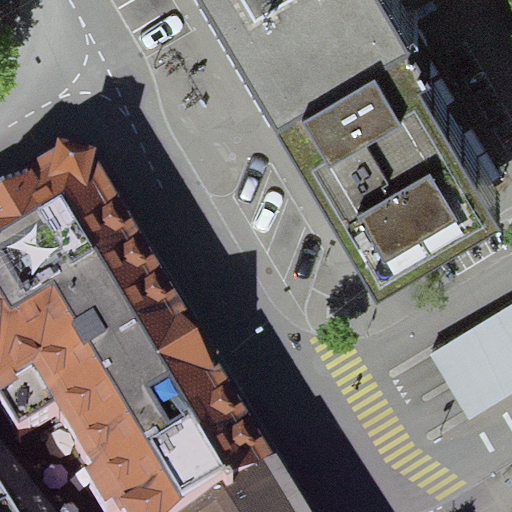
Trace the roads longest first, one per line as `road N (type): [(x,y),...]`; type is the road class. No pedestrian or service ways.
road 1 (residential): [(353,511),(155,170),(108,70)]
road 2 (residential): [(0,158),(46,136),(108,70)]
